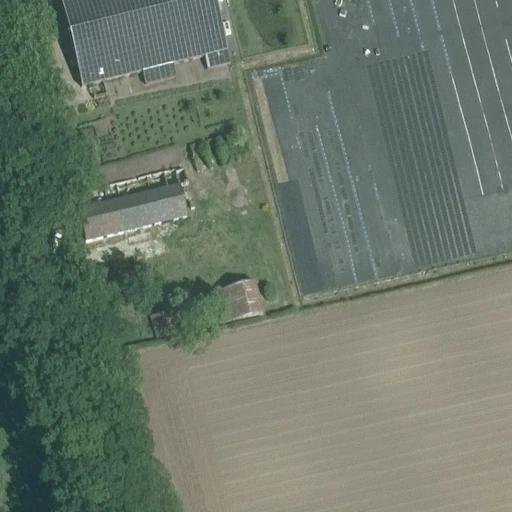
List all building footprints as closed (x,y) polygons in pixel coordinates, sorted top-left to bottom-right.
[(231,65),(214,0),(60,0),(59,0),(81,89),(142,73),(145,85),(173,78),(171,66),(205,58),(209,71),(231,65)] [(175,173),(175,170),(103,189),(107,205),(77,213),(85,244),(187,218),(179,188),(188,185),(184,170),(175,173)] [(456,258),(467,258),(467,239),(457,239),(456,258)] [(132,258),(157,340),(175,335),(163,297),(156,299),(152,286),(160,284),(150,253),(132,258)] [(221,326),(263,317),(257,286),(214,295),(221,326)]
